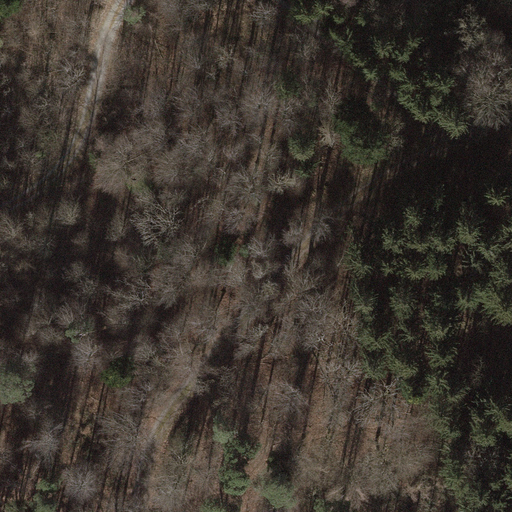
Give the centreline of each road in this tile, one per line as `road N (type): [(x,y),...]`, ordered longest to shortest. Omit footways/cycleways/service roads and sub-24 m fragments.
road 1 (track): [(144,511),(147,463),(160,428),(317,233),(420,155),(511,120)]
road 2 (track): [(0,213),(72,151),(124,0)]
road 3 (track): [(283,0),(458,140)]
